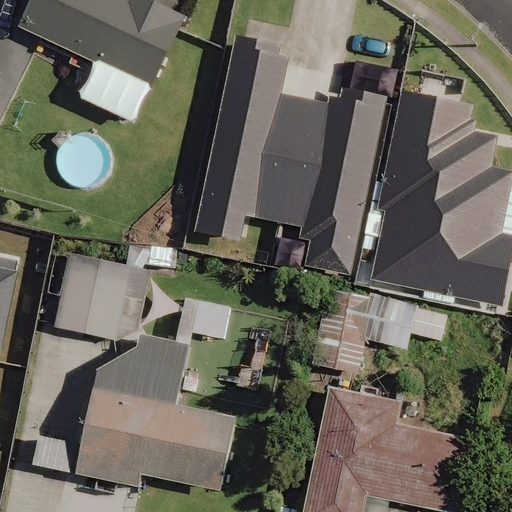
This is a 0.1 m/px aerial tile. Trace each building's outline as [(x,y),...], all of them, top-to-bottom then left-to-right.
[(159,0),(39,0),(29,21),(162,84),(195,17),(159,0)] [(286,41),(245,33),(205,222),(252,232),(257,209),(312,221),(310,232),(322,234),(316,262),(359,271),(397,92),(355,83),(352,95),(338,92),(336,102),(289,92),(296,55),(284,52),(286,41)] [(488,106),(411,89),(372,272),(508,301),(511,282),(511,233),(509,233),(511,216),(511,168),(499,165),(506,134),(484,129),(488,106)] [(50,245),(0,234),(0,301),(37,309),(50,245)] [(137,265),(78,252),(63,323),(122,335),(137,265)] [(424,308),(336,289),(321,361),(366,370),(372,339),(415,348),(424,308)] [(233,311),(202,306),(196,337),(227,343),(233,311)] [(151,333),(148,345),(113,363),(90,470),(151,483),(154,469),(230,485),(245,415),(186,403),(199,343),(151,333)] [(341,385),(313,511),(368,511),(373,493),(463,511),(471,511),(487,439),(403,421),(408,400),(341,385)]
